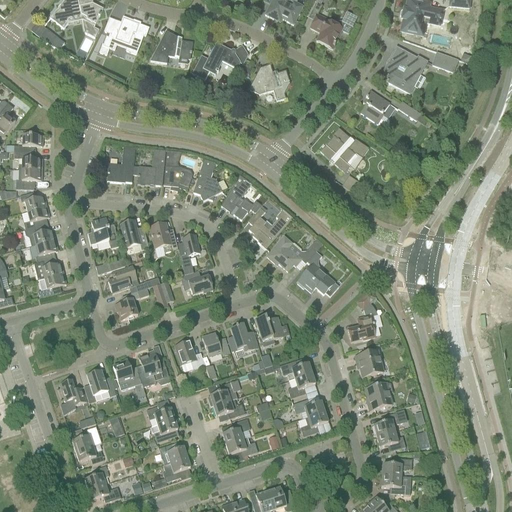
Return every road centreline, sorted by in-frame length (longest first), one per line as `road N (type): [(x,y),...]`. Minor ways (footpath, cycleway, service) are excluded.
road 1 (residential): [(313,511),(351,495),(359,482),(358,451),(324,343),(269,296),(235,306)]
road 2 (tertiary): [(410,271),(468,511)]
road 3 (tertiary): [(483,511),(432,317),(430,274)]
road 4 (residential): [(235,306),(218,244),(192,219),(69,203)]
road 5 (residential): [(71,511),(11,323)]
road 6 (tertiary): [(259,166),(368,259),(410,271)]
road 7 (tertiary): [(269,157),(209,124),(102,106)]
road 8 (tertiary): [(412,258),(373,242),(269,157)]
road 9 (tertiary): [(98,117),(191,135),(259,166)]
road 10 (residential): [(334,85),(229,24),(192,16)]
road 11 (tertiary): [(511,84),(450,203)]
road 12 (residential): [(235,306),(108,346)]
road 13 (residential): [(312,511),(292,468),(263,468),(216,486)]
